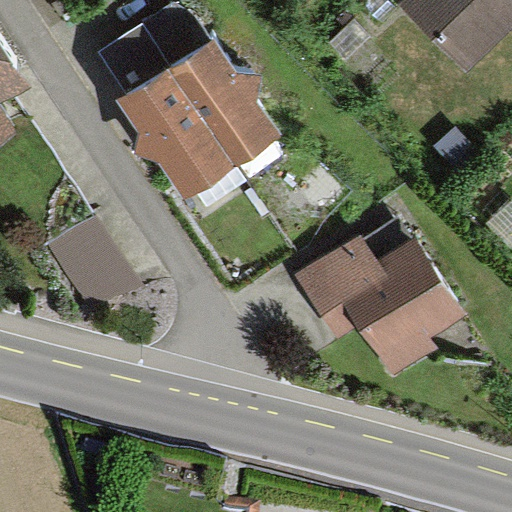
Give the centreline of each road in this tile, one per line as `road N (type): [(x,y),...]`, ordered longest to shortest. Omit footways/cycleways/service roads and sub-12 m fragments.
road 1 (residential): [(198,412),(212,350),(207,298),(7,0)]
road 2 (tertiary): [(511,500),(198,412)]
road 3 (tertiary): [(198,412),(0,360)]
